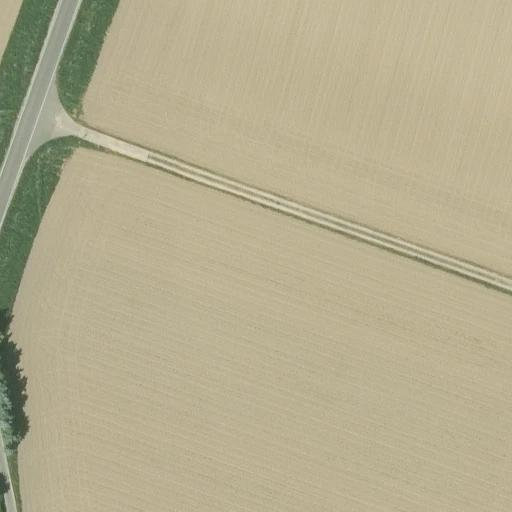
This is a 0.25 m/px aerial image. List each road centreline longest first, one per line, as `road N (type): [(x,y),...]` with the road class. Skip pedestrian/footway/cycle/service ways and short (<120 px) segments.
road 1 (track): [(29,118),(511,286)]
road 2 (unclassified): [(71,0),(0,202)]
